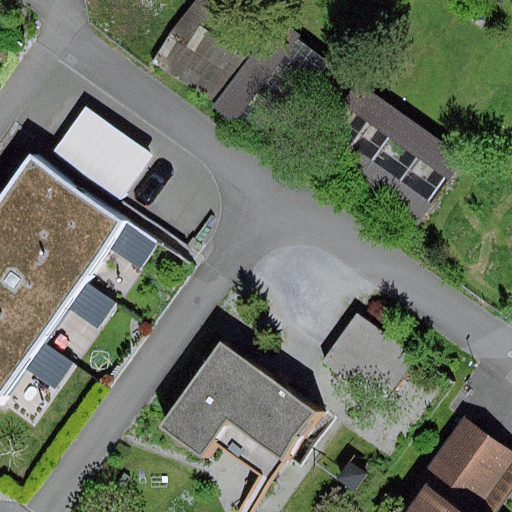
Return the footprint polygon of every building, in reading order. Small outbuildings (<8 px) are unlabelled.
[(324,62),(230,0),(198,0),(155,65),(271,141),(324,62)] [(469,159),(364,86),(320,148),(425,221),(469,159)] [(94,108),(62,152),(129,201),(161,157),(94,108)] [(138,223),(43,157),(0,219),(94,285),(138,223)] [(94,285),(0,219),(0,218),(0,309),(51,346),(94,285)] [(51,346),(0,309),(0,404),(6,409),(51,346)] [(425,359),(363,315),(330,362),(391,406),(425,359)] [(331,412),(234,344),(175,428),(216,457),(242,419),(298,458),(331,412)] [(435,488),(469,511),(481,511),(511,468),(511,447),(468,418),(424,481),(435,488)] [(469,511),(435,488),(418,511),(469,511)]
